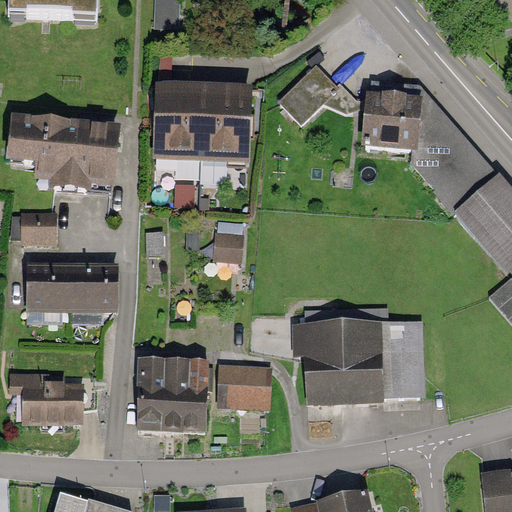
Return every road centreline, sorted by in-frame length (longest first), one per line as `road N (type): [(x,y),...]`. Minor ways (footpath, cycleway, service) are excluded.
road 1 (residential): [(117,475),(135,151)]
road 2 (residential): [(428,450),(261,471),(117,475)]
road 3 (primary): [(511,133),(391,0)]
